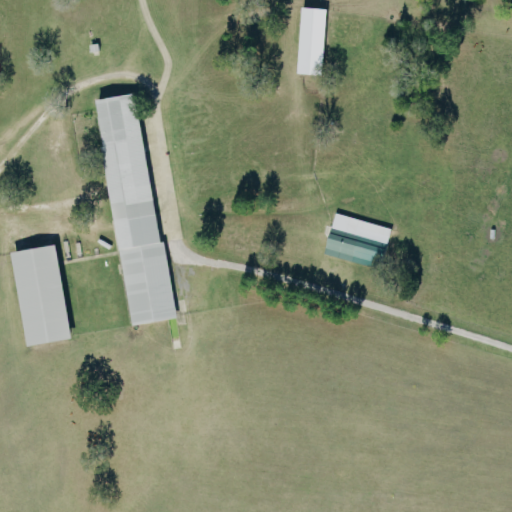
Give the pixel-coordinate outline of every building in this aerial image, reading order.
[(294,73),(319,74),(321,8),(296,7),(294,73)] [(124,325),(172,318),(161,241),(153,242),(131,93),(91,99),(124,325)] [(383,243),(388,227),(331,213),(327,229),(383,243)] [(324,233),(319,254),(367,266),(372,245),(324,233)] [(65,339),(51,244),(6,251),(20,346),(65,339)]
